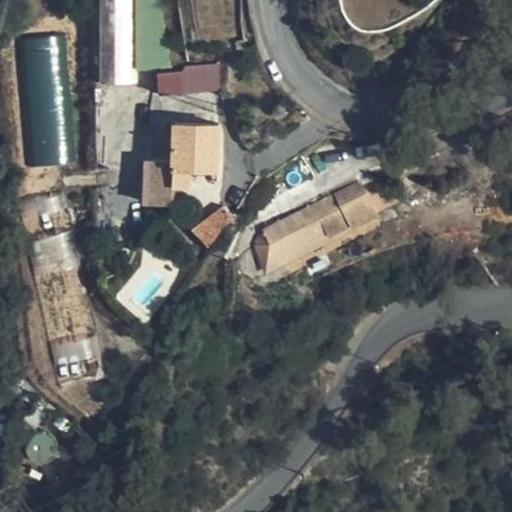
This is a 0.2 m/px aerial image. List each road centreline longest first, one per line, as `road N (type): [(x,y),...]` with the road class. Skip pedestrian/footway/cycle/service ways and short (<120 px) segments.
road 1 (tertiary): [(242,511),(403,323),(440,309),(511,305)]
road 2 (tertiary): [(511,92),(420,118),(346,109),(314,89),(294,63),(272,0)]
